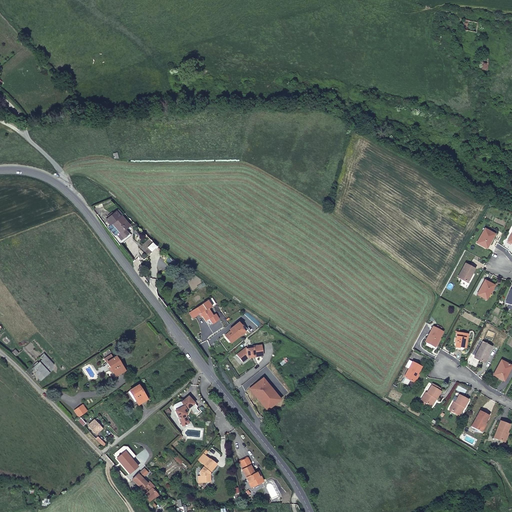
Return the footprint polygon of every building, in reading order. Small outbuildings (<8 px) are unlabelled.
[(477,23),(463,20),(461,30),(475,33),(477,23)] [(105,220),(110,225),(111,224),(123,239),(129,234),(124,229),(129,225),(121,215),(119,216),(115,211),(105,220)] [(491,240),(494,234),(484,229),(476,243),(486,248),(490,240),(491,240)] [(472,275),(474,269),(465,264),(457,278),(468,284),(473,275),(472,275)] [(485,300),(493,285),(484,280),(476,295),(485,300)] [(212,306),(208,300),(192,310),(195,317),(200,313),(205,320),(208,318),(212,323),(217,320),(217,318),(214,314),(212,315),(207,309),(212,306)] [(231,333),(229,335),(233,340),(242,333),(243,333),(245,332),(240,326),(241,325),(238,322),(229,329),(230,330),(231,331),(231,333)] [(434,347),(442,332),(433,327),(424,342),(434,347)] [(225,335),(230,342),(233,340),(229,335),(231,333),(231,331),(230,330),(225,335)] [(463,341),(466,341),(467,335),(456,333),(454,347),(461,348),(463,341)] [(483,363),(491,347),(482,342),(473,358),(483,363)] [(246,348),(237,355),(242,361),(248,357),(255,355),(255,358),(263,357),(261,346),(253,347),(253,348),(247,349),(246,348)] [(112,358),(110,354),(104,358),(115,374),(123,369),(114,356),(112,358)] [(503,381),(511,366),(500,360),(493,375),(503,381)] [(50,372),(40,362),(36,367),(45,377),(50,372)] [(412,382),(420,367),(411,362),(403,378),(400,382),(411,388),(413,383),(412,382)] [(275,399),(264,408),(267,411),(280,400),(263,379),(260,381),(275,399)] [(260,381),(250,389),(264,408),(275,399),(260,381)] [(146,397),(138,385),(130,391),(138,403),(146,397)] [(433,398),(436,399),(440,392),(430,386),(427,393),(425,392),(421,399),(429,405),(433,398)] [(459,415),(467,400),(458,395),(450,410),(459,415)] [(189,396),(185,399),(191,406),(195,403),(189,396)] [(191,406),(185,399),(181,401),(183,405),(174,409),(182,425),(188,422),(185,416),(187,413),(186,410),(191,406)] [(82,405),(74,410),(79,417),(86,411),(82,405)] [(480,432),(489,416),(479,411),(471,427),(480,432)] [(93,419),(88,425),(96,433),(101,428),(93,419)] [(503,442),(509,425),(499,421),(492,438),(503,442)] [(114,454),(118,458),(126,452),(132,459),(135,457),(127,447),(123,447),(114,454)] [(208,471),(215,463),(210,458),(209,459),(205,455),(208,451),(206,449),(198,459),(204,464),(198,470),(199,476),(200,482),(210,481),(208,471)] [(132,459),(126,452),(118,458),(129,472),(137,465),(132,459)] [(257,478),(254,472),(252,473),(248,466),(250,465),(247,457),(238,461),(242,469),(240,469),(240,470),(249,488),(262,482),(260,477),(257,478)] [(141,487),(146,493),(142,496),(148,501),(152,498),(154,500),(157,496),(151,489),(152,487),(147,482),(145,483),(141,478),(146,473),(143,468),(132,479),(140,488),(141,487)]
